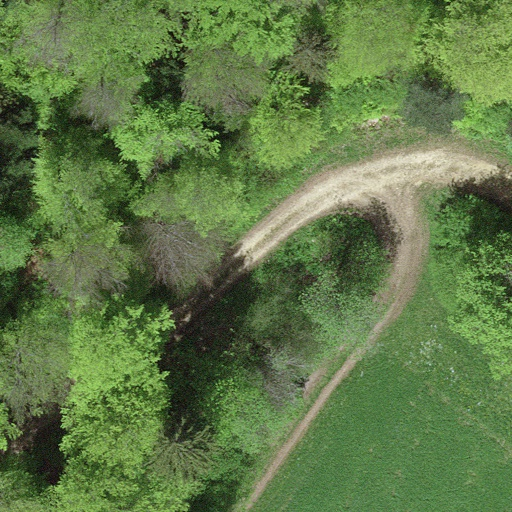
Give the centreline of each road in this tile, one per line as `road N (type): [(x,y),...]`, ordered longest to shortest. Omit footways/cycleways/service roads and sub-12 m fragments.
road 1 (track): [(0,444),(211,295),(317,189),(367,168),(429,160),(511,187)]
road 2 (track): [(234,511),(403,261),(407,229),(390,165)]
